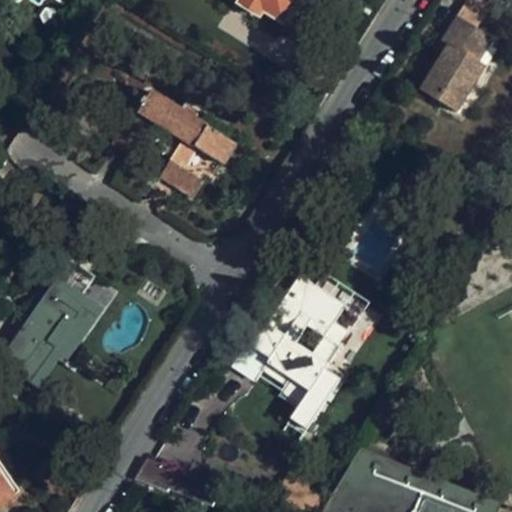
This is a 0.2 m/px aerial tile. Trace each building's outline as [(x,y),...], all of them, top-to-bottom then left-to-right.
[(284,21),(297,0),(240,0),(239,2),(261,15),(264,9),(284,21)] [(493,8),(480,0),(468,0),(457,18),(479,31),(493,8)] [(479,31),(457,18),(442,42),(449,46),(442,56),(421,91),(437,102),(445,92),(464,104),(487,69),(480,64),(495,40),(479,31)] [(436,52),(442,56),(449,46),(442,42),(436,52)] [(198,148),(223,164),(236,144),(229,140),(185,112),(154,92),(141,112),(150,118),(183,139),(162,172),(175,180),(172,186),(193,200),(204,183),(184,170),(198,148)] [(445,92),(437,102),(457,115),(464,104),(445,92)] [(185,112),(229,140),(234,132),(190,104),(185,112)] [(130,117),(145,126),(150,118),(141,112),(136,108),(130,117)] [(130,117),(114,143),(129,152),(145,126),(130,117)] [(159,177),(172,186),(175,180),(162,172),(159,177)] [(72,260),(2,359),(36,382),(59,349),(64,353),(93,312),(78,301),(96,276),(72,260)] [(291,306),(308,281),(299,275),(283,300),(291,306)] [(308,428),(340,378),(326,369),(350,333),(334,323),(345,306),(308,281),(291,306),(283,300),(259,336),(254,333),(232,365),(256,380),(262,372),(285,386),(304,398),(298,407),(291,417),(308,428)] [(280,394),(298,407),(304,398),(285,386),(280,394)] [(108,447),(95,439),(87,453),(100,460),(108,447)] [(360,456),(325,511),(493,511),(495,508),(360,456)] [(223,490),(147,459),(138,480),(172,495),(174,492),(216,509),(223,490)] [(0,474),(14,496),(20,492),(0,461),(0,474)] [(273,511),(276,511),(322,511),(331,497),(288,472),(273,511)] [(0,504),(14,496),(0,474),(0,504)]
